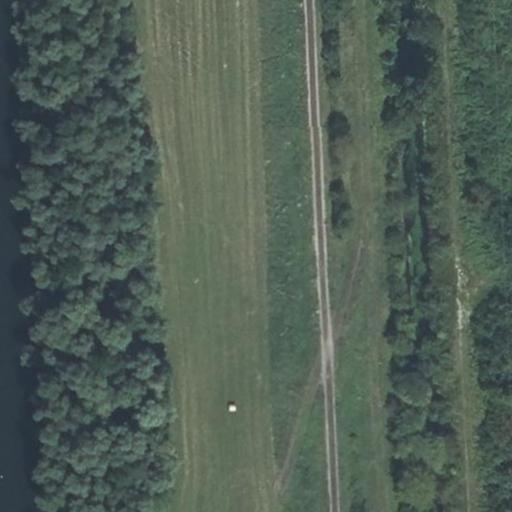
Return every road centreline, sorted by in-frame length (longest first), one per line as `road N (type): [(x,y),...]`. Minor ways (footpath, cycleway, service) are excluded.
road 1 (track): [(386,511),(360,0)]
road 2 (track): [(455,0),(478,511)]
road 3 (track): [(314,0),(337,511)]
road 4 (track): [(274,505),(328,352),(366,202)]
